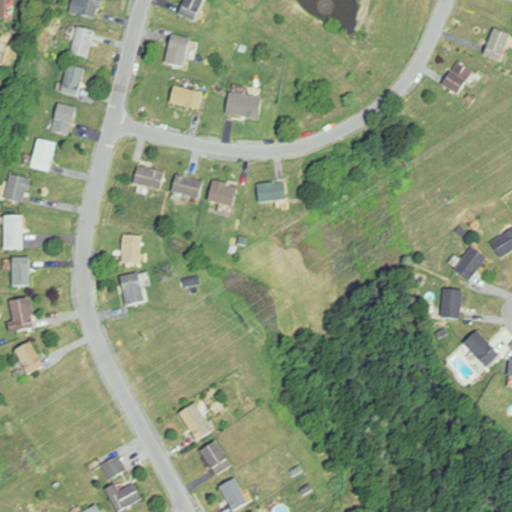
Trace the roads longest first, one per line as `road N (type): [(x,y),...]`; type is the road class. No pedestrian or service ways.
road 1 (residential): [(145,0),(82,270),(106,354),(187,511)]
road 2 (residential): [(115,124),(231,149),(313,142),(377,111),(412,79),(449,0)]
